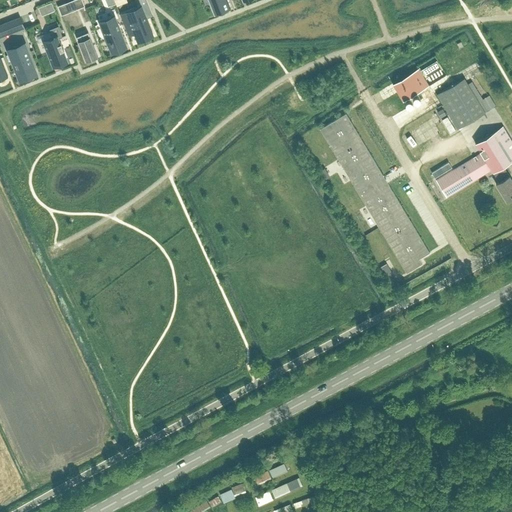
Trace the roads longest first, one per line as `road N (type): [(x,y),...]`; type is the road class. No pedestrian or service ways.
road 1 (unclassified): [(511,247),(18,511)]
road 2 (primary): [(96,511),(511,289)]
